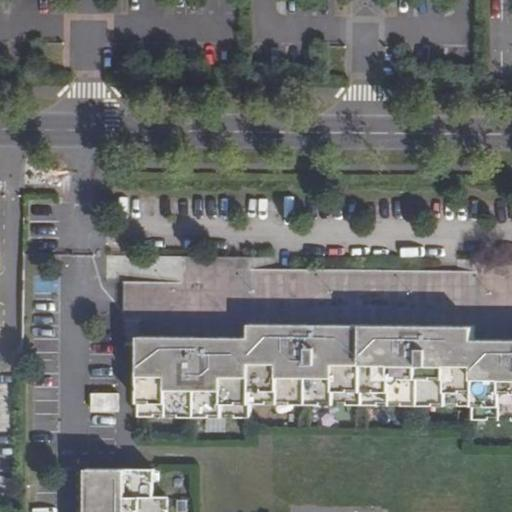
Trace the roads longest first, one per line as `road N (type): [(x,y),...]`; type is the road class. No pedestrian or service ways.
road 1 (residential): [(81,237),(511,239)]
road 2 (tertiary): [(84,128),(511,134)]
road 3 (residential): [(12,126),(10,330),(0,343)]
road 4 (residential): [(86,0),(84,128)]
